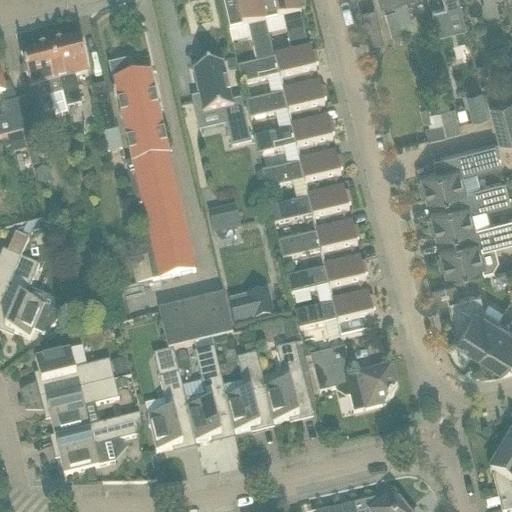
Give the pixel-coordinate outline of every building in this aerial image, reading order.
[(271,50),(265,24),(258,0),(234,0),(235,1),(224,4),(222,0),(221,0),(226,18),(229,33),(248,28),(251,41),(256,64),(256,65),(274,61),(274,60),(271,50)] [(258,0),(265,24),(284,20),(291,56),(291,57),(309,52),(296,0),(258,0)] [(392,0),(393,3),(395,9),(400,25),(411,21),(405,0),(392,0)] [(443,0),(446,10),(460,6),(458,0),(443,0)] [(499,15),(495,0),(483,0),(484,2),(482,5),(484,15),(487,17),(499,15)] [(384,41),(375,9),(363,12),(372,44),(384,41)] [(402,33),(400,25),(395,9),(384,12),(393,42),(404,39),(402,33)] [(90,73),(86,58),(81,38),(51,46),(67,109),(81,105),(75,78),(90,73)] [(69,114),(67,109),(51,46),(20,54),(25,73),(30,89),(47,85),(55,118),(69,114)] [(316,75),(314,67),(318,67),(315,54),(312,55),(311,51),(309,52),(291,57),(291,56),(284,58),(274,60),(274,61),(256,65),(256,64),(237,69),(240,81),(242,86),(267,80),(279,77),(283,95),(283,96),(311,89),(311,88),(308,77),(316,75)] [(160,116),(154,94),(150,75),(133,79),(129,63),(112,67),(115,83),(114,83),(118,103),(133,164),(126,166),(153,284),(196,274),(162,125),(166,124),(164,115),(160,116)] [(252,145),(241,101),(231,103),(222,66),(193,73),(199,98),(191,100),(196,119),(223,113),(227,127),(232,150),(241,148),(252,145)] [(0,139),(25,134),(17,102),(14,92),(5,94),(3,86),(1,79),(0,75),(0,139)] [(91,89),(102,136),(103,135),(117,132),(106,85),(91,89)] [(324,110),(323,102),(326,102),(323,89),(320,90),(319,86),(311,88),(311,89),(283,96),(283,95),(271,98),(246,104),(249,117),(250,121),(287,113),(291,130),(291,131),(320,124),(319,123),(317,112),(324,110)] [(467,95),(473,120),(486,117),(480,91),(467,95)] [(32,98),(17,102),(25,134),(29,152),(44,148),(32,98)] [(511,139),(511,99),(490,106),(499,143),(511,139)] [(445,136),(442,121),(424,126),(428,140),(445,136)] [(333,145),(331,137),(334,137),(331,124),(328,125),(327,122),(319,123),(320,124),(291,131),(291,130),(254,139),(256,148),(258,156),(295,148),(299,165),(299,166),(328,159),(328,158),(325,147),(333,145)] [(119,132),(117,132),(103,135),(107,154),(123,150),(119,132)] [(461,176),(476,172),(500,166),(495,144),(439,158),(443,171),(420,176),(422,183),(419,183),(422,196),(425,196),(427,202),(449,196),(465,192),(465,191),(461,176)] [(333,182),(341,180),(339,172),(342,172),(340,159),(336,160),(335,157),(328,158),(328,159),(299,166),(299,165),(262,174),(266,191),(303,183),(307,200),(307,201),(336,194),(336,193),(333,182)] [(504,181),(480,187),(465,191),(465,192),(449,196),(452,208),(430,214),(431,220),(429,221),(432,233),(435,233),(436,239),(458,234),(458,233),(475,229),(475,228),(471,213),(510,203),(504,181)] [(349,215),(347,208),(351,207),(348,194),(344,195),(343,192),(336,193),(336,194),(307,201),(307,200),(296,203),(270,209),(273,220),(274,227),(311,218),(315,235),(316,236),(344,229),(344,228),(341,217),(349,215)] [(209,216),(214,233),(216,232),(227,230),(223,213),(209,216)] [(511,218),(475,228),(475,229),(458,233),(458,234),(461,245),(439,251),(441,257),(438,258),(441,271),(444,270),(446,276),(485,266),(480,250),(511,242),(511,218)] [(36,223),(31,235),(47,231),(45,221),(36,223)] [(0,307),(21,259),(31,235),(36,223),(28,225),(22,238),(15,235),(8,254),(2,251),(0,256),(0,307)] [(357,250),(355,243),(359,242),(356,229),(353,230),(352,227),(344,228),(344,229),(316,236),(315,235),(278,244),(281,255),(282,262),(320,253),(324,270),(324,271),(352,264),(349,252),(357,250)] [(49,300),(29,292),(39,267),(21,259),(0,307),(0,326),(6,329),(5,331),(30,341),(33,333),(43,337),(55,328),(59,316),(54,314),(54,311),(54,309),(54,307),(52,304),(51,302),(49,300)] [(365,285),(364,278),(367,277),(364,264),(361,265),(360,262),(352,264),(324,271),(324,270),(286,279),(289,290),(291,297),(328,288),(332,306),(360,299),(358,287),(365,285)] [(250,302),(231,307),(236,325),(271,317),(265,294),(249,298),(250,302)] [(475,357),(497,323),(477,310),(482,302),(480,295),(456,300),(459,312),(454,313),(459,334),(456,338),(455,338),(454,339),(466,346),(465,348),(467,350),(469,352),(471,354),(475,357)] [(373,320),(372,313),(375,312),(372,300),(369,300),(368,297),(360,299),(332,306),(295,314),(297,325),(299,332),(336,323),(340,342),(355,338),(374,334),(374,332),(368,334),(366,322),(373,320)] [(159,314),(169,354),(173,353),(195,348),(213,344),(234,340),(224,299),(159,314)] [(511,332),(497,323),(475,357),(478,358),(483,361),(486,362),(488,362),(489,361),(501,368),(502,367),(501,366),(504,361),(511,359),(511,332)] [(201,384),(182,388),(186,402),(185,402),(195,443),(194,443),(195,445),(196,445),(221,438),(221,436),(233,433),(234,433),(226,400),(227,400),(224,388),(214,349),(213,344),(195,348),(196,354),(194,354),(201,384)] [(284,386),(265,391),(273,426),(299,419),(298,417),(311,414),(311,416),(313,416),(295,346),(275,351),(284,386)] [(109,362),(86,368),(82,349),(70,352),(70,351),(35,359),(41,386),(43,385),(46,398),(44,398),(44,399),(114,382),(109,362)] [(352,379),(344,350),(310,358),(319,395),(342,389),(348,393),(353,415),(385,407),(389,400),(391,401),(394,396),(392,395),(396,388),(391,368),(352,379)] [(168,415),(147,420),(151,435),(156,454),(182,448),(182,446),(194,443),(195,443),(185,402),(186,402),(182,388),(179,375),(173,353),(169,354),(154,358),(159,380),(164,401),(168,415)] [(265,391),(257,356),(237,361),(242,384),(224,388),(227,400),(226,400),(234,433),(233,433),(234,435),(260,429),(260,427),(272,424),(273,426),(265,391)] [(129,390),(126,381),(116,383),(118,392),(129,390)] [(100,426),(95,407),(119,401),(114,382),(44,399),(45,400),(47,399),(50,411),(48,412),(54,438),(89,429),(100,426)] [(89,429),(54,438),(56,438),(59,450),(57,451),(64,477),(99,469),(108,466),(103,446),(118,442),(120,442),(125,441),(144,436),(140,416),(100,426),(89,429)] [(511,437),(511,439),(509,438),(507,440),(505,442),(503,444),(502,446),(500,449),(511,455),(511,437)] [(511,511),(511,455),(500,449),(499,451),(498,454),(497,456),(496,459),(495,462),(497,463),(490,475),(491,475),(491,474),(496,477),(501,497),(506,496),(509,511),(511,511)] [(95,471),(86,472),(87,483),(96,483),(95,471)] [(404,511),(405,511),(404,510),(407,507),(399,497),(396,500),(393,497),(381,507),(376,501),(326,511),(404,511)]
